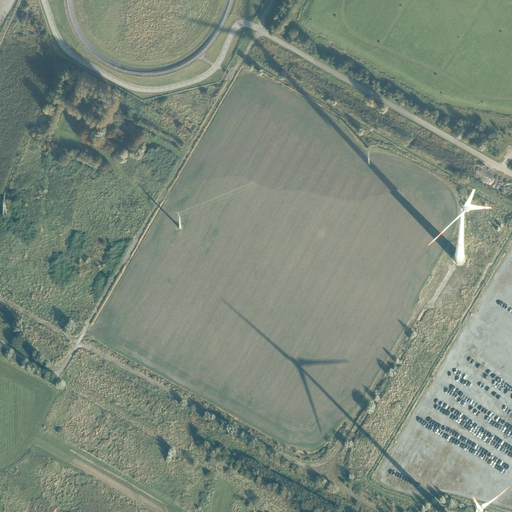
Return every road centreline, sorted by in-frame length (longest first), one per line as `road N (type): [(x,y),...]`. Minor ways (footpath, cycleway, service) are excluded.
road 1 (track): [(0,299),(384,511)]
road 2 (track): [(56,378),(285,511)]
road 3 (track): [(323,478),(449,260)]
road 4 (track): [(511,98),(479,96),(357,35),(345,22),(344,0)]
